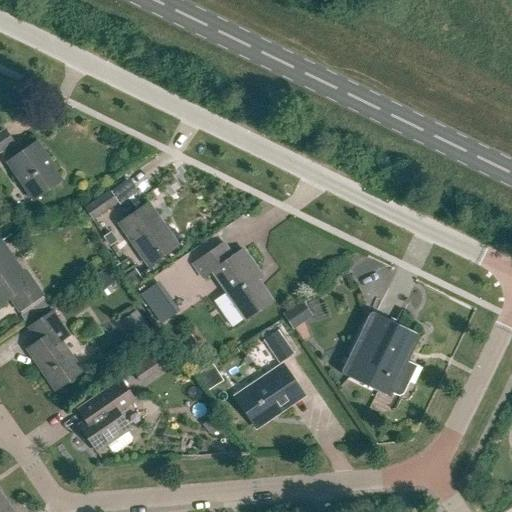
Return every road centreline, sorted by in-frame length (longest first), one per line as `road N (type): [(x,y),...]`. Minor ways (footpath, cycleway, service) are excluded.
road 1 (unclassified): [(511,271),(0,20)]
road 2 (residential): [(0,423),(63,508),(430,478)]
road 3 (primary): [(511,172),(156,0)]
road 4 (residential): [(430,478),(511,313)]
